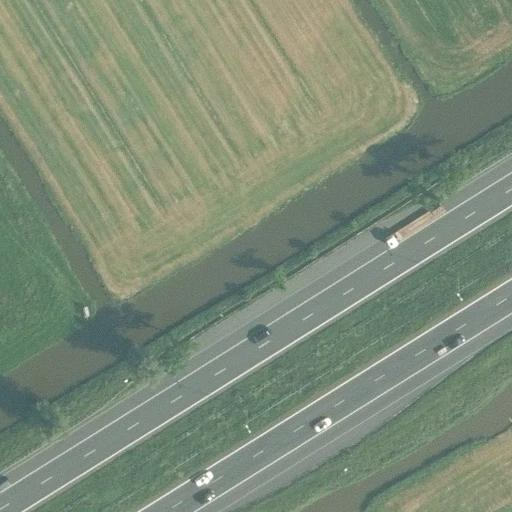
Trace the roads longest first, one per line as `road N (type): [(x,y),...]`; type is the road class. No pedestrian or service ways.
road 1 (motorway): [(511,188),(0,508)]
road 2 (motorway): [(181,511),(511,305)]
